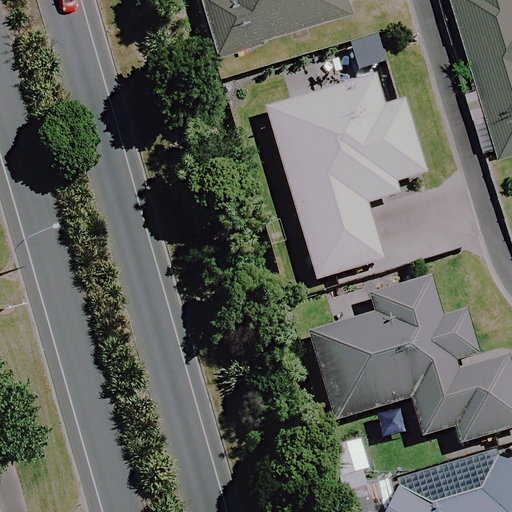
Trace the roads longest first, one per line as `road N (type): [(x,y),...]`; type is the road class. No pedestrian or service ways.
road 1 (secondary): [(58,0),(205,511)]
road 2 (secondary): [(121,511),(0,74)]
